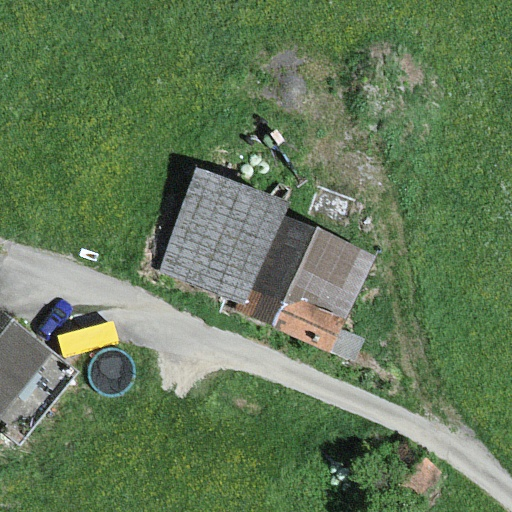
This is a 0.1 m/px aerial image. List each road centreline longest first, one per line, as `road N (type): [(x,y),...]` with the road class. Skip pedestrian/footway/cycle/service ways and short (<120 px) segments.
road 1 (track): [(511,497),(444,443),(378,410),(0,256)]
road 2 (track): [(386,206),(444,443)]
